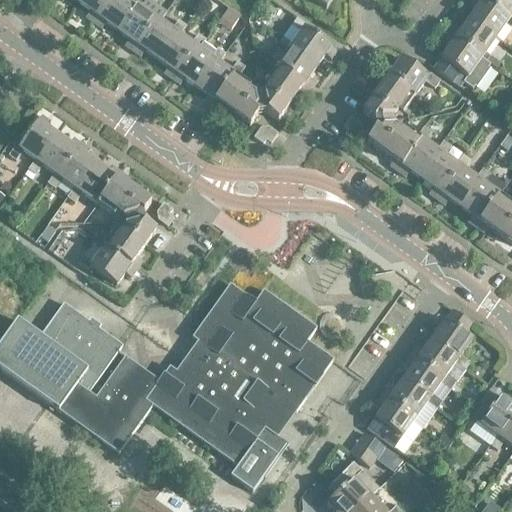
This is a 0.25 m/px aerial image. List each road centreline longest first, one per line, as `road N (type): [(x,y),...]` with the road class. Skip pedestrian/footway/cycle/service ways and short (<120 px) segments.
road 1 (residential): [(285,511),(449,278)]
road 2 (tertiary): [(191,168),(19,46)]
road 3 (residential): [(277,177),(370,43)]
